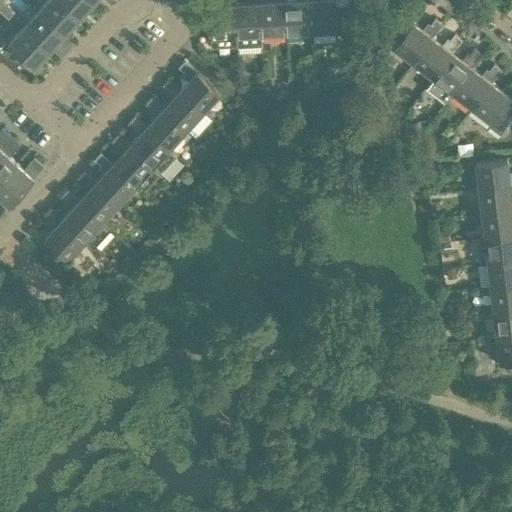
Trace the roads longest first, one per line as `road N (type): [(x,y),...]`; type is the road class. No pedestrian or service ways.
road 1 (residential): [(82,143),(179,29),(168,0)]
road 2 (residential): [(38,102),(138,0)]
